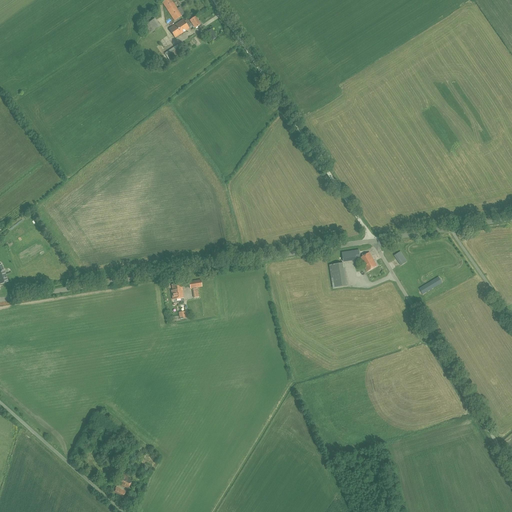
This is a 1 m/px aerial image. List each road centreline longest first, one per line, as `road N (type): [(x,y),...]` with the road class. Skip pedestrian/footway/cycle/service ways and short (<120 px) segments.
road 1 (tertiary): [(0,299),(372,240)]
road 2 (unclassified): [(372,240),(213,0)]
road 3 (unclassified): [(511,464),(372,240)]
road 4 (unclassified): [(124,511),(0,402)]
road 5 (tertiary): [(372,240),(511,218)]
